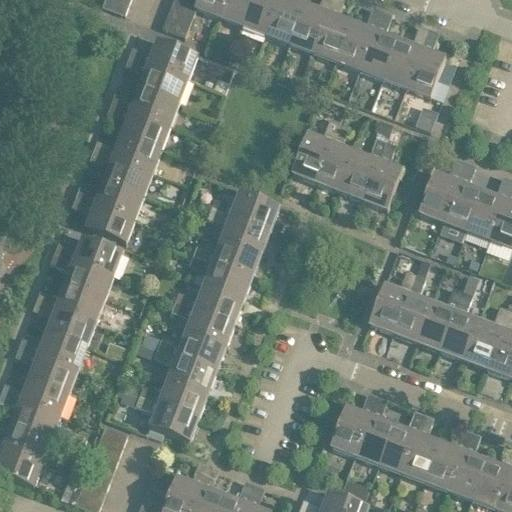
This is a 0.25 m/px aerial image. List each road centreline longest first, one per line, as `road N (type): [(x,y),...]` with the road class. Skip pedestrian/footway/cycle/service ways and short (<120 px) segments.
road 1 (residential): [(511,431),(305,353)]
road 2 (tertiary): [(0,129),(10,0)]
